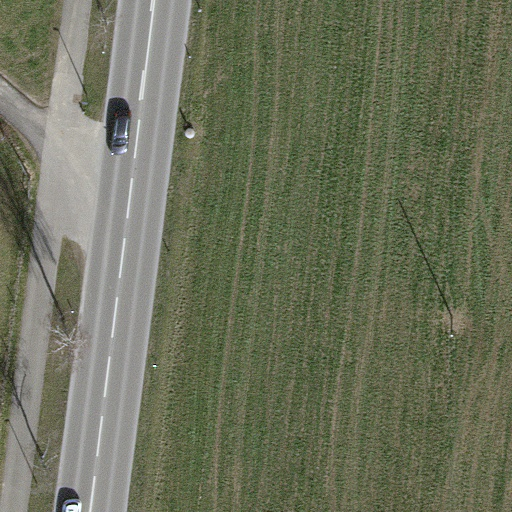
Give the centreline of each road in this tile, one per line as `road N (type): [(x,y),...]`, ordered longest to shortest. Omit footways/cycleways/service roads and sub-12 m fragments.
road 1 (tertiary): [(86,511),(147,0)]
road 2 (track): [(0,100),(61,155),(123,189)]
